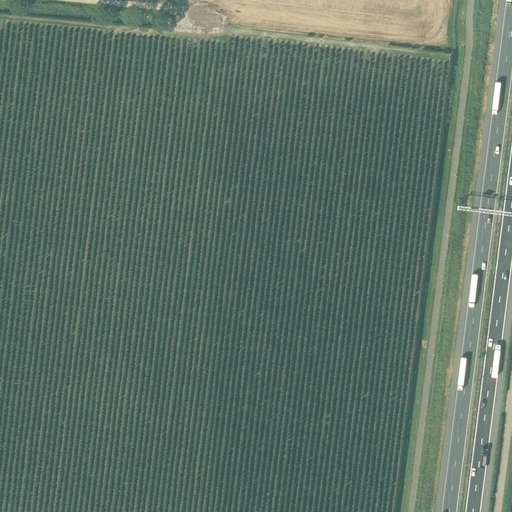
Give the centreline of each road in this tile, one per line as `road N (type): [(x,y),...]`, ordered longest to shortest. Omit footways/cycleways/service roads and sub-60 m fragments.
road 1 (motorway): [(511,15),(450,511)]
road 2 (motorway): [(473,511),(511,206)]
